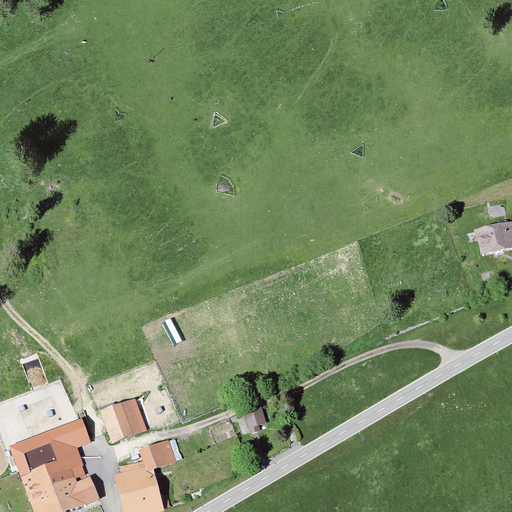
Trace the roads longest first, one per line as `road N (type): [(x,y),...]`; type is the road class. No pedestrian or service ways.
road 1 (secondary): [(511,335),(207,511)]
road 2 (track): [(0,290),(73,382),(104,462)]
